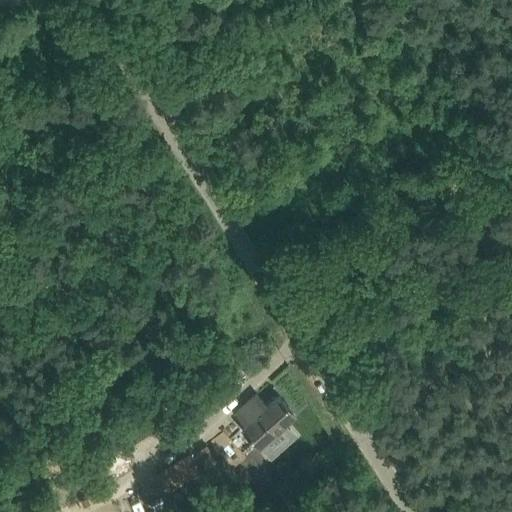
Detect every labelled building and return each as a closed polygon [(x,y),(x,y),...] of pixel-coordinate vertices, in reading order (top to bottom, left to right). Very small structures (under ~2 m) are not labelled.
[(263,442),(272,434),(295,413),(279,395),(267,405),(256,393),(236,411),(263,442)] [(158,399),(112,428),(126,451),(160,429),(166,439),(177,432),(171,422),(172,422),(158,399)] [(212,456),(204,444),(196,449),(204,461),(206,465),(214,460),(212,456)] [(155,472),(167,493),(201,472),(189,452),(155,472)] [(91,480),(85,464),(66,472),(72,487),(91,480)]
